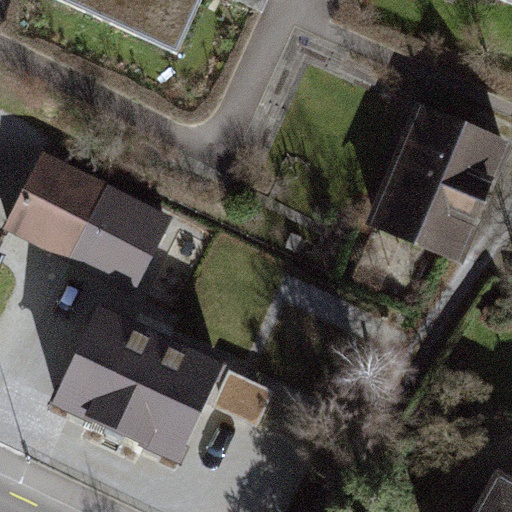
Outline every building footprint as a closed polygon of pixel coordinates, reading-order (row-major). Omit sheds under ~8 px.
[(208,0),(55,0),(53,7),(181,62),(208,0)] [(511,0),(476,0),(511,15),(511,0)] [(511,150),(410,106),(357,224),(463,274),(511,153),(511,150)] [(51,153),(18,230),(141,292),(173,216),(51,153)] [(0,280),(9,259),(0,255),(0,280)] [(107,321),(63,408),(186,469),(230,383),(107,321)] [(511,511),(511,490),(509,489),(494,511),(511,511)]
